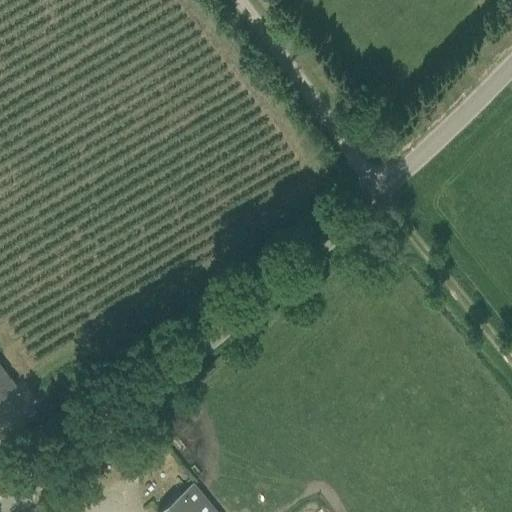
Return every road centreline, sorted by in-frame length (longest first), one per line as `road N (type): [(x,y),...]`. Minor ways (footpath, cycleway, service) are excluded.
road 1 (unclassified): [(4,511),(384,194),(511,64)]
road 2 (track): [(231,0),(511,363)]
